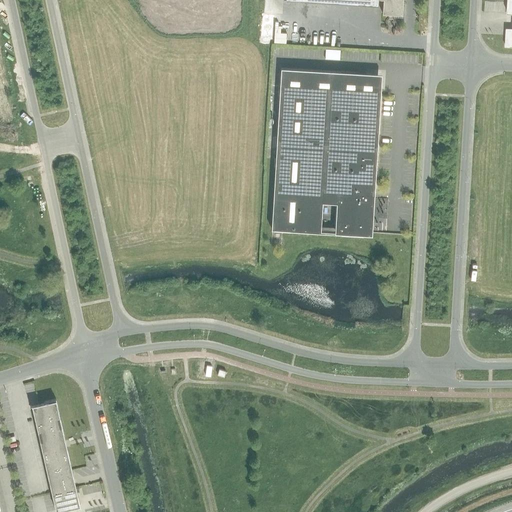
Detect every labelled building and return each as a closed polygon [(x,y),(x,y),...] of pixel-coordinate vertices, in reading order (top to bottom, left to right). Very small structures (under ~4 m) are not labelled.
[(139,0),(83,0),(92,39),(100,40),(106,66),(98,68),(126,200),(167,191),(172,217),(195,215),(209,5),(139,0)] [(322,0),(378,3),(377,0),(382,0),(382,13),(402,14),(402,0),(322,0)] [(342,58),(342,48),(327,48),(327,58),(342,58)] [(280,68),(271,229),(320,232),(322,202),(336,202),(334,232),(372,235),(380,93),(339,91),(341,71),(280,68)] [(224,377),(225,376),(226,371),(219,369),(217,374),(224,377)] [(34,404),(38,422),(60,417),(56,399),(34,404)] [(60,417),(38,422),(36,422),(40,440),(64,434),(60,417)] [(68,452),(64,434),(40,440),(44,457),(68,452)] [(72,470),(68,452),(44,457),(48,475),(72,470)] [(76,487),(72,470),(48,475),(52,493),(76,487)] [(80,505),(76,487),(52,493),(56,510),(80,505)]
